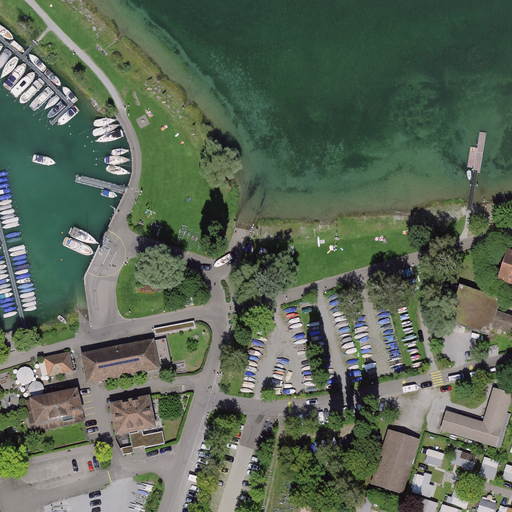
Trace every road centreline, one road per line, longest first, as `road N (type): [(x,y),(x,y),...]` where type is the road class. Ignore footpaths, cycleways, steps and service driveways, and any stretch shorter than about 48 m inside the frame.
road 1 (residential): [(204,401),(292,411),(511,362)]
road 2 (residential): [(0,365),(219,311)]
